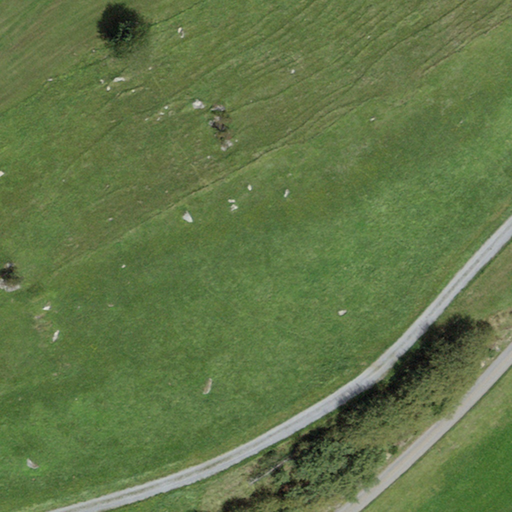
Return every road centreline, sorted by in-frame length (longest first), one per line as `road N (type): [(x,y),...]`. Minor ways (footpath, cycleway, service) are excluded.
road 1 (track): [(511,222),(457,277),(390,369),(364,389),(194,477),(74,511)]
road 2 (unclassified): [(511,354),(344,511)]
